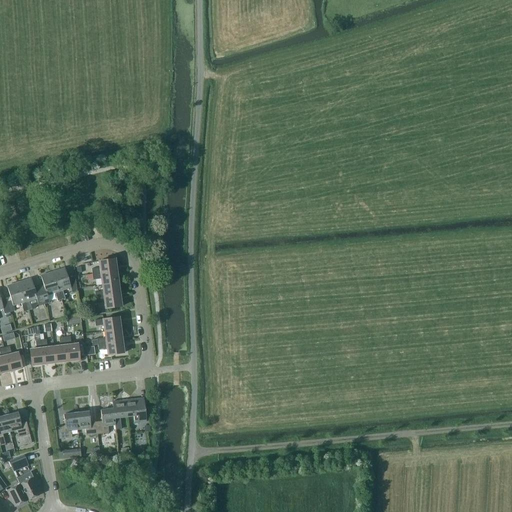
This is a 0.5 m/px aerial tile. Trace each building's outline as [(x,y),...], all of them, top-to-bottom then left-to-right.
[(91,270),(92,274),(115,271),(114,259),(98,261),(99,268),(91,270)] [(60,300),(65,299),(62,290),(70,288),(64,269),(52,272),(60,300)] [(101,278),(102,285),(117,283),(115,271),(92,274),(93,279),(101,278)] [(57,301),(60,300),(52,272),(40,276),(43,287),(38,288),(43,303),(48,301),(46,295),(54,293),(57,301)] [(30,279),(18,282),(27,310),(31,309),(31,310),(33,309),(38,304),(43,303),(38,288),(33,290),(30,279)] [(23,312),(27,310),(18,282),(6,286),(10,297),(5,299),(7,307),(9,312),(14,311),(13,305),(20,303),(23,312)] [(94,293),(95,298),(119,295),(117,283),(102,285),(103,292),(94,293)] [(119,295),(95,298),(96,303),(104,302),(105,308),(120,306),(119,295)] [(9,312),(7,307),(5,299),(0,300),(0,308),(2,308),(4,314),(9,312)] [(103,325),(104,332),(120,330),(118,318),(95,321),(95,326),(103,325)] [(121,341),(120,330),(104,332),(105,338),(91,340),(92,345),(98,344),(121,341)] [(13,333),(2,336),(3,342),(14,339),(13,333)] [(68,337),(63,338),(66,361),(78,360),(76,344),(69,345),(68,337)] [(54,363),(66,361),(63,338),(58,339),(59,347),(52,347),(54,363)] [(43,364),(54,363),(52,347),(46,348),(45,340),(40,341),(43,364)] [(43,364),(40,341),(36,341),(37,349),(29,350),(30,366),(43,364)] [(121,341),(98,344),(98,349),(106,348),(107,355),(123,353),(121,341)] [(9,347),(3,348),(9,371),(21,368),(17,353),(11,354),(9,347)] [(0,373),(9,371),(3,348),(0,348),(0,354),(1,357),(0,356),(0,373)] [(124,400),(126,417),(133,416),(134,423),(146,422),(143,398),(127,400),(124,400)] [(113,408),(115,425),(115,430),(121,429),(120,418),(126,417),(124,400),(122,400),(122,401),(112,402),(113,408)] [(97,435),(109,433),(108,426),(115,425),(113,408),(111,408),(111,409),(100,410),(102,421),(96,422),(97,435)] [(59,426),(60,439),(72,437),(71,430),(78,430),(76,412),(73,413),(74,413),(63,415),(65,426),(59,426)] [(78,430),(85,429),(86,436),(97,435),(96,422),(90,423),(89,412),(78,413),(78,412),(76,412),(78,430)] [(26,422),(21,423),(18,413),(8,415),(8,414),(6,415),(10,432),(16,430),(20,445),(31,443),(26,422)] [(0,445),(0,446),(5,444),(2,434),(10,432),(6,415),(3,416),(0,416),(0,445)] [(63,458),(71,458),(71,450),(62,450),(63,458)] [(22,456),(9,461),(12,468),(25,462),(22,456)] [(32,479),(34,478),(30,471),(30,472),(30,473),(17,479),(17,478),(16,478),(19,485),(27,500),(39,494),(32,479)] [(19,485),(7,491),(14,506),(27,500),(19,485)]
